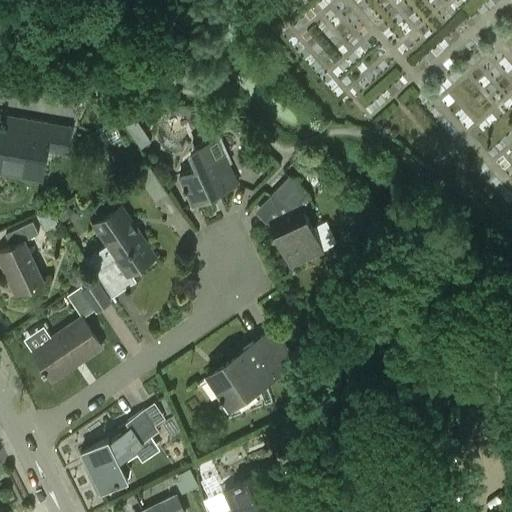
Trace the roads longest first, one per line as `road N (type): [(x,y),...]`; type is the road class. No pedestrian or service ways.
road 1 (residential): [(28,442),(231,298),(218,223)]
road 2 (residential): [(476,511),(464,342),(476,327),(511,324)]
